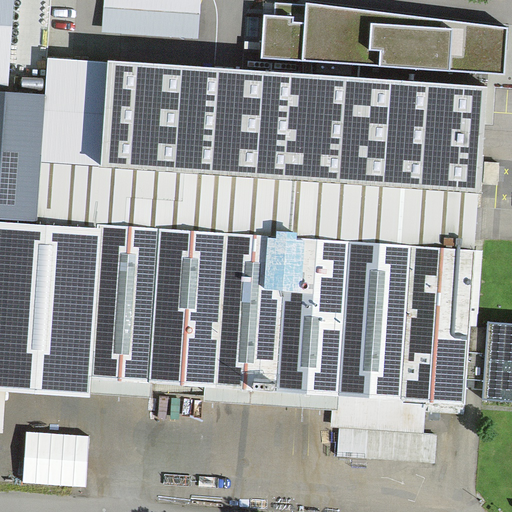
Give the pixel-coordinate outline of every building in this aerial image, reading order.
[(204,29),(204,0),(107,0),(107,27),(204,29)] [(308,0),(308,10),(266,7),(262,47),(503,65),(506,22),(341,0),(308,0)] [(489,92),(61,62),(50,226),(15,223),(4,373),(467,405),(489,92)] [(511,331),(497,330),(492,408),(511,409),(511,331)] [(29,428),(28,484),(91,485),(92,430),(29,428)]
